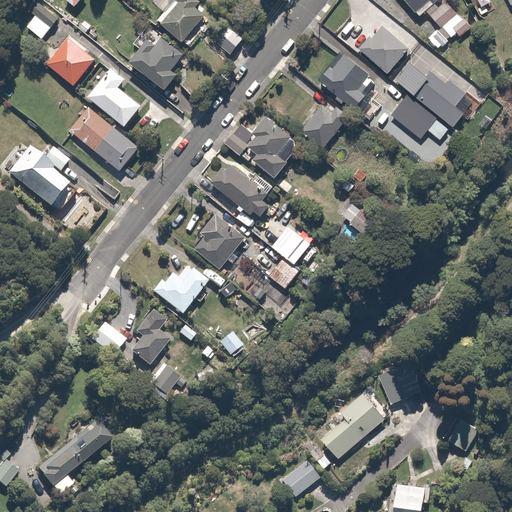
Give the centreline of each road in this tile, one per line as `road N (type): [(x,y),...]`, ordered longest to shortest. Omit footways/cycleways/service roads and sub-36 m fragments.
road 1 (residential): [(314,0),(105,263)]
road 2 (track): [(0,391),(105,263)]
